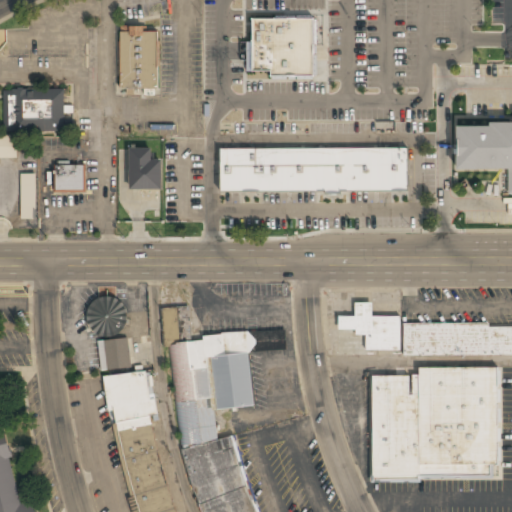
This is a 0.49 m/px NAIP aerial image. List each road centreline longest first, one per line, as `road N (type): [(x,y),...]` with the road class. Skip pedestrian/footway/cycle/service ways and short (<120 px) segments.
road 1 (tertiary): [(511,262),(0,263)]
road 2 (residential): [(361,511),(319,391),(308,263)]
road 3 (residential): [(83,511),(56,385),(46,264)]
